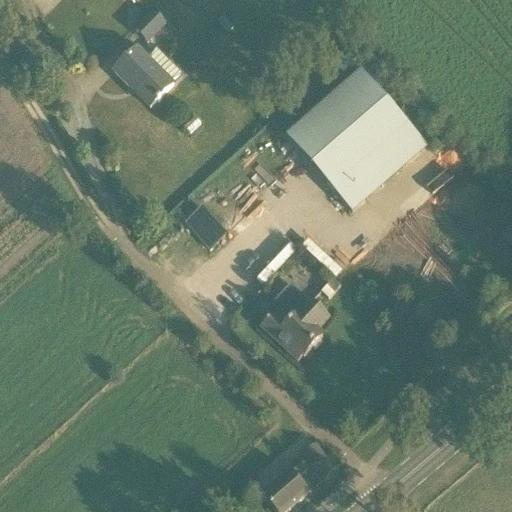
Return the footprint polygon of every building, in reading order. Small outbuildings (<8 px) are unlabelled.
[(92,0),(72,0),(66,7),(83,24),(100,7),(92,0)] [(147,44),(165,27),(153,15),(136,32),(147,44)] [(158,53),(148,62),(138,51),(114,75),(150,111),(173,87),(182,78),(158,53)] [(353,215),(427,150),(361,75),(286,141),(353,215)] [(285,305),(274,317),(262,330),(290,357),(295,352),(304,360),(323,340),(316,334),(328,322),(310,305),(299,318),(285,305)] [(316,446),(304,458),(326,482),(339,469),(316,446)] [(290,475),(261,500),(271,511),(291,511),(310,496),(296,481),(308,471),(299,461),(287,472),(290,475)]
